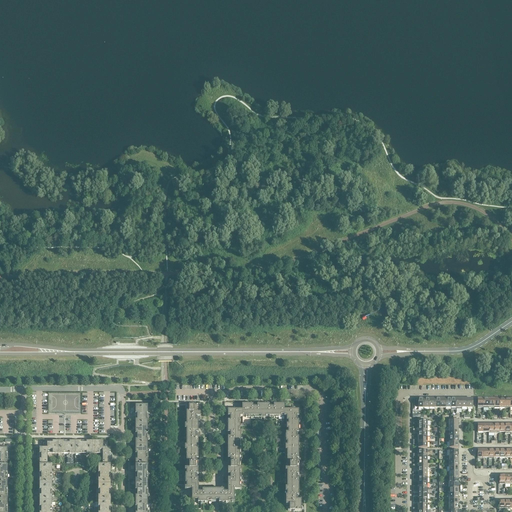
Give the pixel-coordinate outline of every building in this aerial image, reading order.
[(263,417),(263,405),(257,405),(257,406),(255,406),(255,403),(253,403),(253,405),(242,405),(242,410),(242,415),(243,415),(248,415),(248,418),(258,418),(258,417),(263,417)] [(284,415),(284,410),(285,410),(285,405),(274,405),(274,403),(272,403),(272,406),(270,406),(270,405),(263,405),(263,417),(269,417),(269,418),(279,418),(279,415),(284,415)] [(201,416),(201,405),(189,405),(189,411),(185,411),(185,421),(186,421),(186,427),(198,427),(198,420),(197,420),(197,418),(200,418),(200,416),(201,416)] [(149,420),(149,414),(148,414),(148,406),(135,406),(135,414),(134,414),(134,420),(135,420),(135,426),(148,426),(148,420),(149,420)] [(238,432),(238,427),(239,416),(243,416),(243,415),(242,415),(242,410),(228,410),(228,416),(226,416),(226,418),(229,418),(229,420),(228,420),(228,427),(228,433),(229,433),(229,435),(226,435),(226,437),(228,437),(228,448),(240,448),(240,442),(241,442),(241,432),(238,432)] [(299,433),(299,427),(299,420),(298,420),(298,418),(301,418),(301,416),(299,416),(299,410),(285,410),(284,410),(284,415),(284,417),(288,417),(288,430),(288,432),(286,432),(286,442),(287,442),(287,448),(299,448),(299,437),(301,437),(301,435),(298,435),(298,433),(299,433)] [(149,440),(149,434),(148,434),(148,426),(135,426),(135,434),(134,434),(134,440),(135,440),(135,446),(148,446),(148,440),(149,440)] [(198,448),(198,437),(200,437),(200,435),(197,435),(197,433),(198,433),(198,427),(186,427),(186,432),(185,432),(185,442),(186,442),(186,448),(198,448)] [(75,454),(75,442),(70,442),(70,440),(63,440),(63,442),(58,442),(58,454),(75,454)] [(92,454),(92,442),(87,442),(87,440),(80,440),(80,442),(75,442),(75,454),(92,454)] [(58,454),(58,442),(53,442),(53,443),(43,443),(43,448),(39,448),(39,454),(38,454),(38,460),(39,460),(39,465),(48,465),(48,454),(58,454)] [(111,454),(111,448),(107,448),(107,442),(92,442),(92,454),(103,454),(103,465),(111,465),(111,460),(112,460),(112,454),(111,454)] [(8,454),(8,448),(4,448),(4,443),(0,443),(0,465),(8,465),(8,460),(9,460),(9,454),(8,454)] [(149,460),(149,454),(148,454),(148,446),(135,446),(135,454),(134,454),(134,460),(135,460),(135,466),(148,466),(148,460),(149,460)] [(198,469),(198,463),(197,463),(197,461),(200,461),(200,458),(198,458),(198,448),(186,448),(186,454),(185,454),(185,463),(186,463),(186,475),(185,475),(185,484),(186,484),(186,490),(192,490),(198,490),(198,489),(198,479),(200,479),(200,477),(197,477),(197,475),(198,475),(198,469)] [(241,466),(241,454),(240,454),(240,448),(228,448),(228,458),(226,458),(226,461),(229,461),(229,463),(228,463),(228,469),(241,469),(241,466)] [(299,459),(299,448),(287,448),(287,454),(286,454),(286,466),(285,466),(285,469),(299,469),(299,463),(298,463),(298,461),(301,461),(301,459),(299,459)] [(9,480),(9,474),(8,474),(8,473),(8,465),(0,465),(0,485),(8,485),(8,480),(9,480)] [(54,480),(54,474),(52,474),(52,473),(52,465),(48,465),(39,465),(39,473),(40,474),(38,474),(38,480),(39,480),(39,485),(52,485),(52,480),(54,480)] [(112,480),(112,474),(111,474),(111,465),(103,465),(98,465),(98,474),(97,474),(97,480),(98,480),(98,485),(111,485),(111,480),(112,480)] [(149,480),(149,474),(148,474),(148,466),(135,466),(135,474),(134,474),(134,480),(135,480),(135,485),(148,485),(148,480),(149,480)] [(241,484),(241,473),(241,471),(241,469),(228,469),(228,475),(229,475),(229,477),(226,477),(226,479),(228,479),(228,489),(228,490),(234,490),(240,490),(240,484),(241,484)] [(301,480),(301,478),(298,478),(298,476),(299,476),(299,469),(285,469),(285,472),(286,472),(286,485),(287,485),(287,490),(299,490),(299,480),(301,480)] [(9,497),(9,491),(8,491),(8,485),(0,485),(0,502),(8,502),(8,497),(9,497)] [(54,497),(54,494),(54,490),(52,490),(52,485),(39,485),(39,491),(38,491),(38,497),(39,497),(39,502),(52,502),(52,497),(54,497)] [(112,497),(112,491),(111,491),(111,485),(98,485),(98,490),(97,490),(97,497),(98,497),(98,502),(111,502),(111,497),(112,497)] [(149,497),(149,494),(149,491),(148,491),(148,485),(135,485),(135,491),(134,491),(134,497),(135,497),(135,502),(148,502),(148,497),(149,497)] [(234,501),(234,490),(228,490),(228,489),(224,489),(224,490),(214,490),(203,490),(203,489),(200,489),(198,489),(198,490),(192,490),(192,501),(198,501),(198,503),(207,503),(207,501),(213,501),(214,501),(219,501),(219,503),(228,503),(228,501),(234,501)] [(301,511),(301,500),(301,499),(298,499),(298,497),(299,497),(299,490),(287,490),(287,496),(284,496),(284,506),(289,506),(289,511),(301,511)] [(9,511),(9,508),(8,508),(8,502),(0,502),(0,511),(9,511)] [(53,511),(54,508),(52,508),(52,502),(39,502),(39,508),(38,508),(37,511),(53,511)] [(112,511),(112,508),(111,508),(111,502),(98,502),(98,507),(97,508),(96,511),(112,511)] [(149,511),(149,508),(148,508),(148,502),(135,502),(135,508),(134,508),(133,511),(149,511)]
